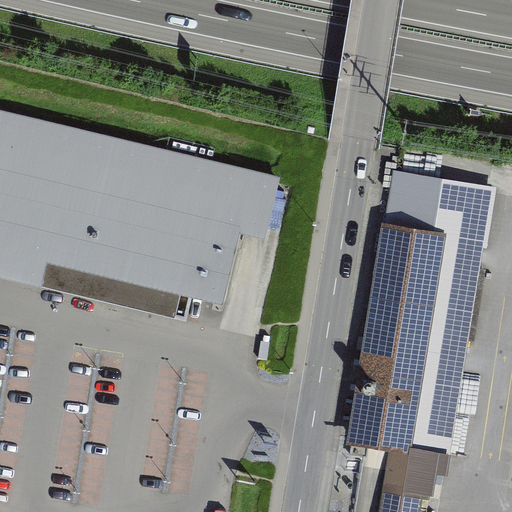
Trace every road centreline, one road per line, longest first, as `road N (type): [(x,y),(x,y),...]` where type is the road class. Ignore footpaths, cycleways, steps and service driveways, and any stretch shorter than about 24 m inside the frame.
road 1 (tertiary): [(382,0),(302,511)]
road 2 (motorway): [(123,0),(511,78)]
